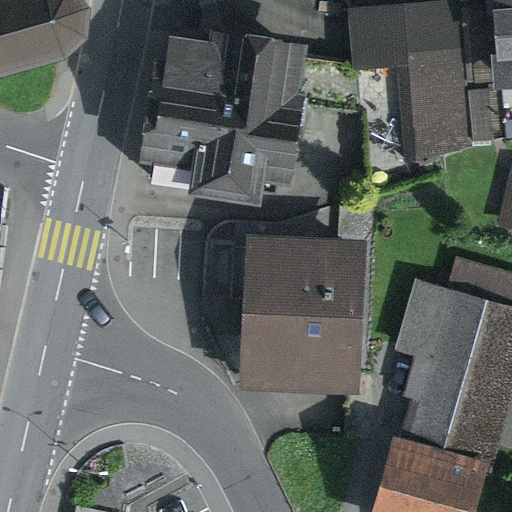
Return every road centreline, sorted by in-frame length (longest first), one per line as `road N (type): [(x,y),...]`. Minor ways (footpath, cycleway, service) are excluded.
road 1 (residential): [(44,346),(138,377),(202,411),(236,452),(264,511)]
road 2 (primary): [(44,346),(84,171)]
road 3 (primary): [(84,171),(124,0)]
road 4 (primary): [(8,511),(44,346)]
